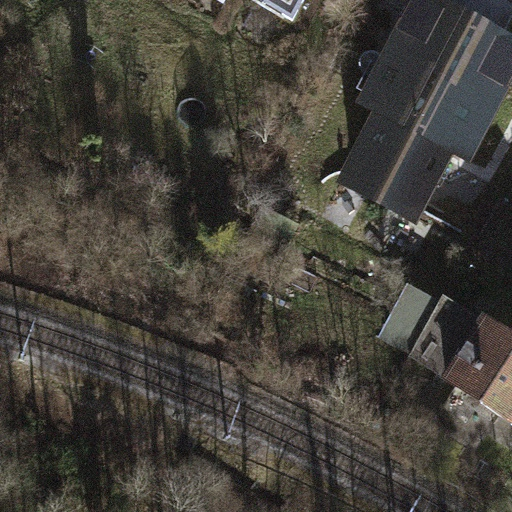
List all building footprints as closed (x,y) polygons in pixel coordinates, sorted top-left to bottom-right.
[(301,0),(262,0),(292,17),(301,0)] [(472,156),(511,80),(511,35),(445,0),(413,0),(360,103),(376,111),(338,183),(416,224),(456,148),(472,156)] [(263,277),(288,226),(260,212),(234,263),(263,277)] [(411,355),(443,377),(481,317),(446,297),(411,355)] [(511,336),(481,317),(443,377),(511,420),(511,336)]
